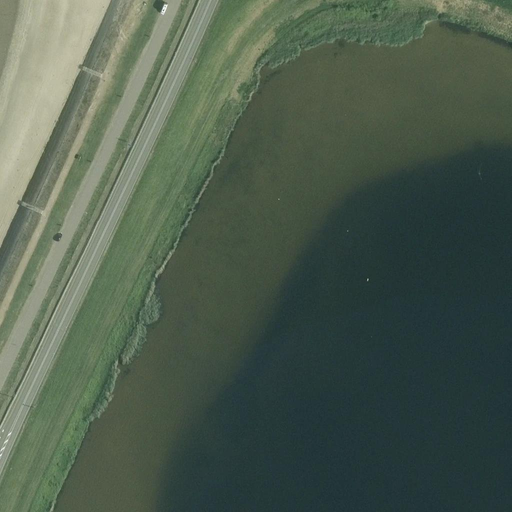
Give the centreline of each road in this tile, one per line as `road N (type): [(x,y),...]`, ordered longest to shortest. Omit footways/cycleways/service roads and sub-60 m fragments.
road 1 (trunk): [(0,454),(210,0)]
road 2 (unclassified): [(0,375),(172,0)]
